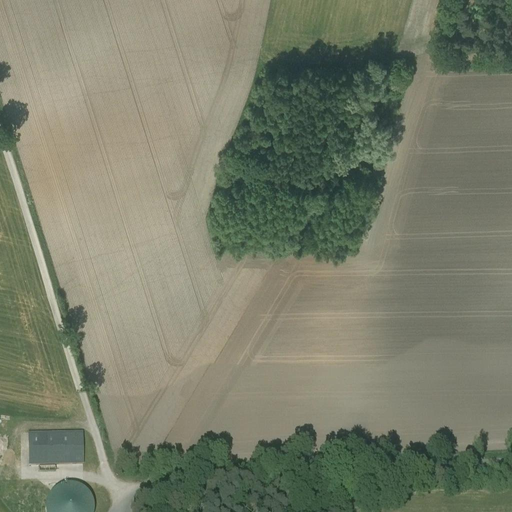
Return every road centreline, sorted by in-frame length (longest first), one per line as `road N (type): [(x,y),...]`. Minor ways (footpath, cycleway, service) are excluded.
road 1 (track): [(115,511),(130,501),(108,483),(0,125)]
road 2 (unclassified): [(129,511),(138,495),(172,484),(511,466)]
